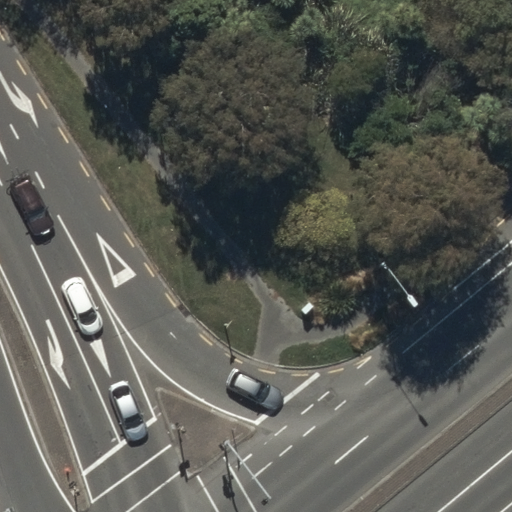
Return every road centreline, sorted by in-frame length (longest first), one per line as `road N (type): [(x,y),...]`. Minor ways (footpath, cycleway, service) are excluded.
road 1 (secondary): [(0,65),(166,344),(200,370),(241,384),(404,410)]
road 2 (secondary): [(0,182),(39,254),(145,511)]
road 3 (secondary): [(277,511),(404,410)]
road 4 (secondary): [(404,410),(511,320)]
